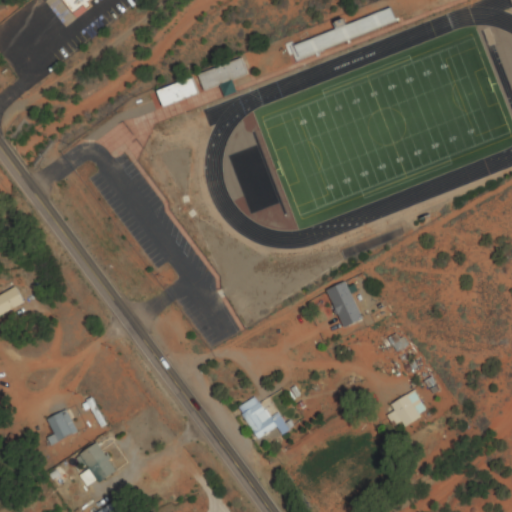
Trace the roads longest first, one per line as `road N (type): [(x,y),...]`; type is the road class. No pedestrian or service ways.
road 1 (primary): [(267,511),(0,142)]
road 2 (residential): [(10,155),(137,68),(207,0)]
